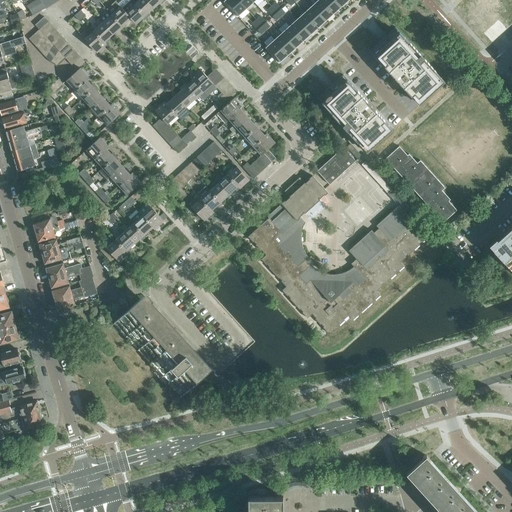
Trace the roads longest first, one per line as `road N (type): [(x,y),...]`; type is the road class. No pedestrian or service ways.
road 1 (secondary): [(437,371),(86,473)]
road 2 (secondary): [(103,498),(445,397)]
road 3 (residential): [(86,473),(0,183)]
road 4 (residential): [(204,249),(297,163),(299,142),(264,106)]
road 5 (residential): [(210,365),(149,299),(204,249)]
road 6 (residential): [(264,106),(374,0)]
road 7 (residential): [(87,56),(62,77),(38,59),(26,25),(44,13),(53,17)]
road 8 (unknown): [(160,289),(114,286),(82,210)]
road 9 (residential): [(264,106),(177,15)]
